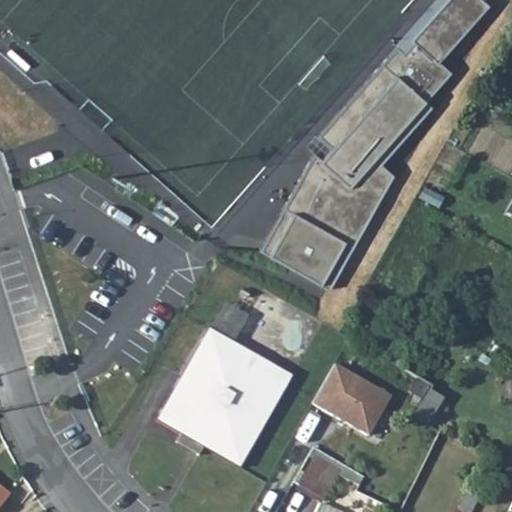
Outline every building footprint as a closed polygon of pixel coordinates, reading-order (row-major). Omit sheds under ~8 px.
[(314,155),(261,251),(329,289),(393,176),(381,165),(431,108),(426,102),(451,73),(439,62),(490,5),(483,0),(448,0),(412,41),(415,44),(405,55),(398,49),(319,137),(332,149),(321,161),(314,155)] [(209,329),(156,421),(180,435),(203,448),(239,468),(287,386),(229,352),(233,344),(234,343),(209,329)] [(291,378),(233,344),(229,352),(287,386),(291,378)] [(333,365),(311,404),(369,437),(391,398),(333,365)] [(424,394),(411,417),(425,426),(438,401),(424,394)] [(180,435),(176,443),(198,456),(203,448),(180,435)] [(311,463),(299,485),(325,499),(337,477),(311,463)] [(338,511),(322,503),(317,511),(338,511)]
